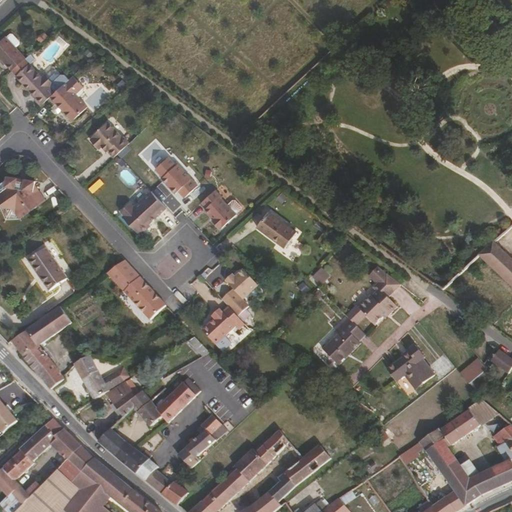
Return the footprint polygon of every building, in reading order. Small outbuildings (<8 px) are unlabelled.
[(17,40),(10,33),(8,33),(6,35),(14,46),(18,42),(17,40)] [(6,35),(5,34),(0,38),(0,58),(10,69),(24,57),(14,46),(6,35)] [(65,83),(68,80),(63,75),(60,76),(54,69),(51,69),(41,78),(28,64),(34,59),(28,53),(24,57),(10,69),(16,75),(14,76),(41,105),(48,98),(65,83)] [(81,93),(82,87),(73,76),(68,80),(65,83),(72,89),(71,90),(77,97),(81,93)] [(77,97),(71,90),(72,89),(65,83),(48,98),(54,104),(55,103),(61,110),(71,121),(85,107),(77,97)] [(61,110),(55,103),(54,104),(52,106),(58,113),(61,110)] [(128,143),(121,135),(120,136),(107,121),(91,135),(91,137),(88,139),(97,149),(100,146),(105,152),(106,150),(112,157),(128,143)] [(196,187),(177,164),(175,166),(167,157),(154,169),(161,178),(160,179),(173,195),(177,192),(183,199),(196,187)] [(45,197),(32,183),(33,179),(4,173),(4,177),(0,180),(0,188),(1,190),(0,196),(0,204),(13,216),(16,212),(22,217),(45,197)] [(147,224),(164,208),(149,192),(132,207),(128,204),(119,212),(122,216),(120,218),(135,234),(137,232),(139,235),(148,226),(147,224)] [(220,230),(235,217),(234,216),(226,207),(221,201),(220,199),(214,192),(199,204),(213,220),(210,223),(217,231),(219,229),(220,230)] [(239,209),(233,202),(230,202),(226,207),(234,216),(239,212),(239,209)] [(13,216),(0,204),(0,207),(5,218),(17,221),(18,221),(13,216)] [(22,217),(16,212),(13,216),(18,221),(22,217)] [(295,233),(267,212),(254,229),(283,250),(295,233)] [(335,238),(329,233),(325,238),(331,243),(335,238)] [(511,258),(494,242),(478,257),(511,287),(511,258)] [(67,279),(44,249),(27,263),(49,293),(67,279)] [(165,306),(122,261),(105,274),(150,320),(165,306)] [(321,285),(331,277),(323,269),(313,277),(321,285)] [(256,288),(257,287),(243,271),(234,279),(231,275),(224,281),(232,290),(220,301),(228,309),(236,318),(247,308),(241,301),(248,295),(256,288)] [(396,307),(387,297),(399,285),(385,272),(372,287),(377,291),(360,309),(375,324),(381,317),(386,312),(389,314),(396,307)] [(260,296),(260,292),(256,288),(248,295),(252,299),(255,300),(260,296)] [(38,345),(71,325),(61,309),(27,331),(37,346),(38,345)] [(224,337),(233,328),(236,330),(242,325),(236,318),(228,309),(222,314),(218,311),(210,318),(212,320),(201,330),(214,345),(215,344),(224,337)] [(339,365),(367,337),(347,318),(341,325),(344,329),(338,335),(324,350),(339,365)] [(338,335),(344,329),(341,325),(335,331),(338,335)] [(61,376),(38,345),(37,346),(27,331),(12,340),(51,390),(68,376),(66,373),(61,376)] [(208,352),(195,336),(189,341),(201,356),(208,352)] [(229,346),(229,343),(224,337),(215,344),(219,351),(222,351),(229,346)] [(428,379),(416,363),(418,360),(408,349),(397,358),(399,360),(377,377),(386,388),(394,382),(396,380),(402,387),(407,383),(413,391),(428,379)] [(511,367),(511,360),(498,350),(490,361),(507,374),(511,367)] [(483,365),(475,355),(458,371),(467,381),(483,365)] [(109,390),(123,382),(118,373),(103,380),(90,357),(76,366),(96,399),(106,394),(110,391),(109,390)] [(489,375),(484,368),(469,382),(475,389),(489,375)] [(203,386),(191,375),(184,382),(197,393),(203,386)] [(413,391),(407,383),(402,387),(396,380),(394,382),(406,397),(413,391)] [(132,400),(140,393),(129,381),(110,391),(106,394),(127,420),(136,413),(140,409),(132,400)] [(168,424),(197,393),(184,382),(174,393),(167,387),(151,401),(159,409),(156,413),(162,419),(168,424)] [(151,401),(143,391),(140,393),(132,400),(140,409),(136,413),(153,428),(162,419),(156,413),(159,409),(151,401)] [(511,425),(482,399),(468,409),(469,411),(443,430),(441,427),(422,441),(429,452),(441,471),(420,487),(429,501),(434,509),(436,511),(455,511),(481,495),(511,481),(511,425)] [(17,421),(0,401),(0,429),(4,434),(17,421)] [(197,459),(216,441),(211,436),(222,424),(213,415),(199,430),(201,432),(179,455),(180,456),(177,459),(180,462),(183,458),(186,461),(168,479),(157,468),(159,466),(151,458),(136,474),(163,494),(177,482),(200,461),(197,459)] [(64,435),(60,432),(64,428),(54,418),(20,449),(21,451),(3,469),(15,481),(34,463),(32,462),(45,451),(51,445),(58,452),(53,458),(46,466),(54,474),(82,445),(67,432),(64,435)] [(101,442),(118,428),(119,427),(115,422),(108,427),(105,425),(94,434),(101,442)] [(216,441),(228,430),(222,424),(211,436),(216,441)] [(136,444),(118,428),(101,442),(100,443),(121,461),(136,444)] [(389,437),(386,430),(375,435),(378,442),(389,437)] [(296,449),(303,443),(294,433),(287,439),(281,431),(257,454),(254,450),(236,466),(239,469),(211,495),(211,496),(204,502),(202,501),(189,511),(216,511),(276,461),(287,473),(279,480),(281,482),(252,507),(243,511),(274,511),(282,507),(278,501),(298,487),(329,460),(320,447),(304,459),(296,449)] [(339,452),(330,439),(320,447),(329,460),(339,452)] [(407,468),(429,452),(422,441),(400,457),(407,468)] [(149,458),(153,454),(147,449),(144,452),(136,444),(121,461),(136,474),(151,458),(149,458)] [(98,511),(102,508),(111,498),(97,486),(88,497),(71,483),(94,458),(82,445),(54,474),(40,488),(31,498),(17,511),(63,511),(65,510),(67,511),(98,511)] [(58,452),(51,445),(45,451),(53,458),(58,452)] [(159,511),(94,458),(71,483),(88,497),(97,486),(111,498),(129,511),(159,511)] [(0,511),(17,511),(31,498),(26,493),(15,481),(3,469),(0,471),(0,488),(9,498),(0,505),(0,511)] [(178,504),(188,493),(177,482),(163,494),(178,504)] [(31,498),(40,488),(35,483),(26,493),(31,498)] [(346,506),(363,494),(357,487),(339,499),(346,506)] [(351,511),(346,506),(339,499),(324,511),(351,511)] [(428,511),(434,509),(429,501),(418,507),(421,511),(428,511)] [(288,511),(292,509),(287,503),(282,507),(285,511),(288,511)]
